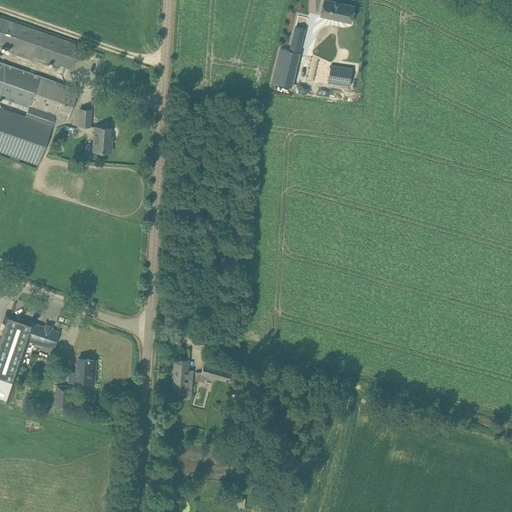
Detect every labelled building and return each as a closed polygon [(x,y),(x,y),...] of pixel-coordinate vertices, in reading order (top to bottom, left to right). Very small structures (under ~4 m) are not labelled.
[(324,0),(321,16),(352,23),(356,6),(327,0),(324,0)] [(0,44),(62,66),(71,70),(80,46),(80,45),(70,42),(0,17),(0,151),(11,155),(10,159),(18,161),(19,158),(39,164),(42,155),(52,126),(56,117),(67,121),(78,90),(0,62),(0,44)] [(282,85),(292,87),(303,39),(305,29),(295,28),(291,51),(280,49),(272,83),(282,85)] [(331,65),(328,82),(350,86),(355,69),(347,67),(331,65)] [(78,126),(89,126),(90,109),(79,109),(78,126)] [(93,151),(110,152),(111,141),(108,141),(109,127),(94,126),(93,151)] [(0,402),(7,405),(8,405),(14,387),(29,343),(53,351),(59,332),(5,313),(2,323),(5,324),(0,337),(0,402)] [(214,382),(216,378),(235,383),(238,373),(237,372),(239,365),(207,357),(202,374),(206,375),(205,379),(214,382)] [(69,382),(93,384),(95,360),(89,360),(89,359),(87,359),(87,360),(78,359),(76,373),(70,372),(69,382)] [(174,359),(172,393),(189,394),(191,376),(193,376),(193,370),(187,369),(188,360),(174,359)] [(54,410),(68,410),(70,385),(56,384),(54,410)]
